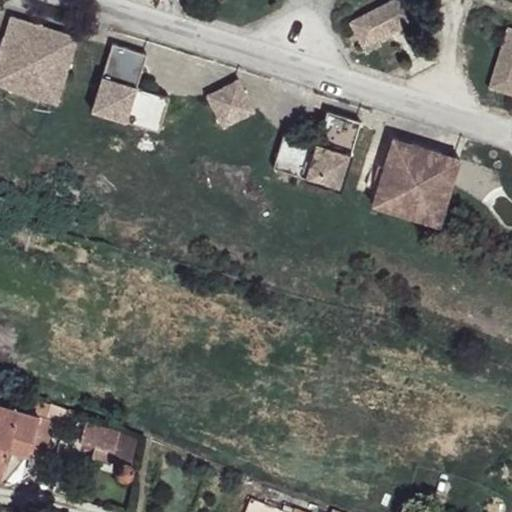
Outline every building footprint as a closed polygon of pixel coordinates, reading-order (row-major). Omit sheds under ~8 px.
[(411,0),(384,0),(352,16),(364,41),(417,12),(411,0)] [(73,33),(11,12),(0,46),(0,82),(54,100),(73,33)] [(511,24),(508,23),(487,82),(511,89),(511,24)] [(141,54),(110,44),(90,110),(154,129),(163,93),(133,82),(141,54)] [(235,75),(204,91),(221,126),(252,109),(235,75)] [(313,139),(284,129),(272,164),(339,184),(357,119),(323,110),(313,139)] [(455,153),(389,134),(371,201),(437,221),(455,153)] [(45,414),(0,400),(0,470),(21,477),(33,452),(45,414)] [(72,424),(45,414),(33,452),(62,460),(72,424)] [(129,433),(92,419),(85,439),(100,446),(97,456),(118,463),(129,433)] [(137,474),(133,469),(126,471),(123,475),(125,479),(132,484),(137,480),(137,474)]
